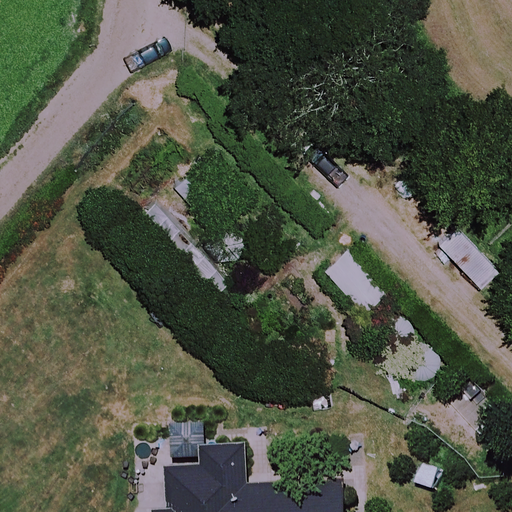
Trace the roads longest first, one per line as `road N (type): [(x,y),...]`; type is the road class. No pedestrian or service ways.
road 1 (track): [(243,0),(511,287)]
road 2 (track): [(203,0),(0,227)]
